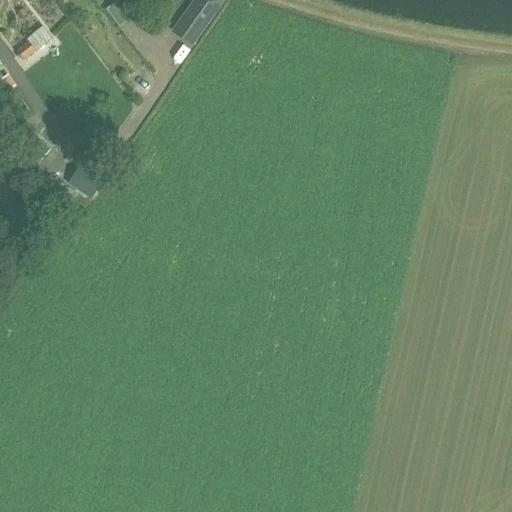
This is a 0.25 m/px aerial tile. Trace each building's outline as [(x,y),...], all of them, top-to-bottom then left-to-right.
[(128,0),(114,11),(127,28),(143,16),(131,0),(128,0)] [(193,0),(171,32),(193,47),(224,1),(223,0),(193,0)] [(24,60),(25,61),(49,43),(53,38),(43,26),(27,39),(29,42),(16,51),(24,60)] [(13,139),(38,162),(51,144),(26,123),(13,139)] [(68,183),(91,199),(106,178),(82,162),(68,183)]
